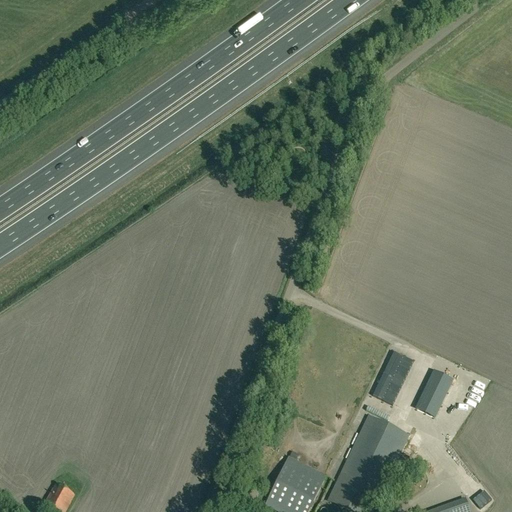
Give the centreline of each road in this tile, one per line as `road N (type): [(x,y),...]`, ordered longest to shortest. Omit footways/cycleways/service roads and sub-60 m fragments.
road 1 (unclassified): [(206,511),(359,101),(486,0)]
road 2 (motorway): [(0,246),(349,0)]
road 3 (motorway): [(298,0),(0,209)]
road 4 (unclassified): [(0,100),(146,0)]
